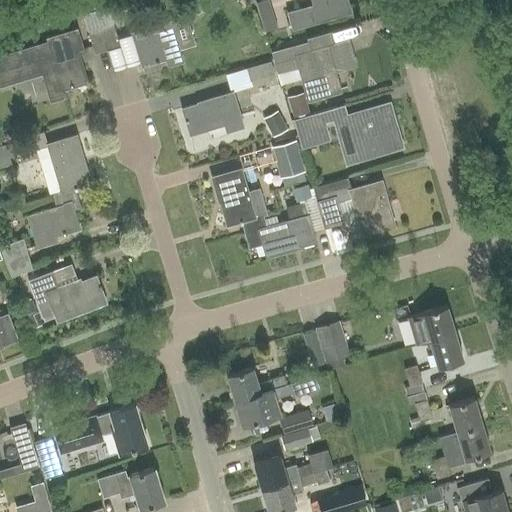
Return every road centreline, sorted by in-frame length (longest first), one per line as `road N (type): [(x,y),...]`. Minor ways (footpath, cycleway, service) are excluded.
road 1 (tertiary): [(180,326),(473,251)]
road 2 (residential): [(473,251),(391,0)]
road 3 (tertiary): [(0,397),(180,326)]
road 4 (residential): [(180,326),(181,296),(134,140)]
road 5 (residential): [(221,511),(176,371),(180,326)]
road 6 (residential): [(511,376),(473,251)]
